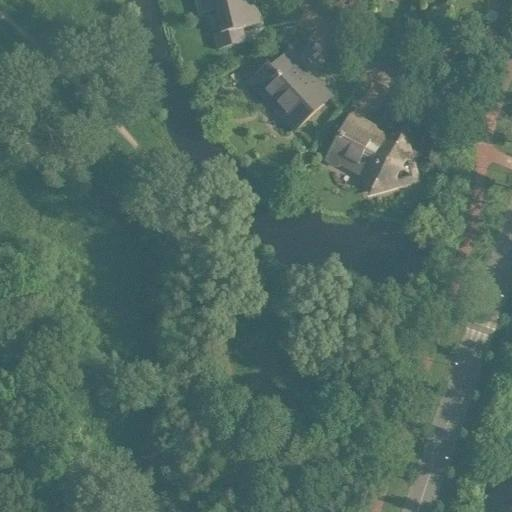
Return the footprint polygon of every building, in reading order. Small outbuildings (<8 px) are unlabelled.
[(196,0),(199,11),(218,7),(223,29),(213,32),(217,47),(249,39),(249,37),(242,39),(238,26),(257,22),(251,0),(196,0)] [(415,36),(415,34),(419,16),(407,13),(402,33),(415,36)] [(485,28),(483,37),(495,41),(498,32),(485,28)] [(245,82),(291,131),(328,96),(327,97),(304,72),(305,71),(286,51),(268,67),(265,63),(245,82)] [(323,161),(334,166),(339,165),(360,177),(365,196),(415,181),(405,148),(402,149),(398,134),(376,140),(371,137),(370,135),(365,132),(368,126),(348,115),(323,161)]
